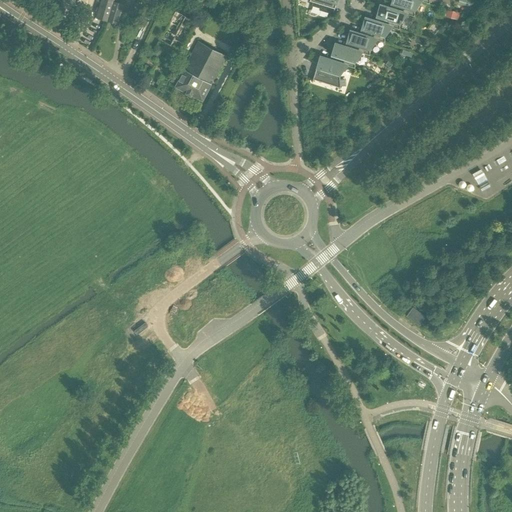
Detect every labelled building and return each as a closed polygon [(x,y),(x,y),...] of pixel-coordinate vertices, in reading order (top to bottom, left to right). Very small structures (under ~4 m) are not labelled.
[(97,18),(100,19),(100,18),(105,19),(105,20),(118,24),(122,8),(122,7),(122,6),(123,6),(123,5),(113,2),(113,0),(101,0),(101,4),(100,6),(97,18)] [(309,0),(309,1),(314,2),(314,5),(322,5),(334,9),(337,0),(309,0)] [(392,0),(389,8),(406,14),(414,17),(414,10),(421,1),(418,0),(392,0)] [(45,8),(45,7),(51,9),(51,10),(52,10),(54,3),(46,1),(45,8)] [(380,5),(375,21),(391,27),(399,30),(399,23),(406,14),(389,8),(380,5)] [(165,35),(183,43),(194,19),(176,11),(165,35)] [(365,18),(360,34),(376,40),(385,43),(384,36),(391,27),(375,21),(365,18)] [(450,24),(447,28),(453,33),(456,28),(450,24)] [(350,31),(345,47),(361,52),(361,53),(370,55),(369,49),(376,40),(360,34),(350,31)] [(199,42),(178,80),(175,87),(176,88),(176,87),(186,93),(185,94),(191,96),(191,95),(201,101),(202,101),(226,56),(215,51),(214,51),(209,48),(210,48),(199,42)] [(335,44),(330,60),(346,66),(354,68),(355,68),(354,62),(361,53),(361,52),(345,47),(335,44)] [(330,60),(320,57),(313,79),(340,88),(339,75),(346,66),(330,60)] [(479,185),(488,182),(484,170),(475,172),(479,185)] [(406,316),(416,323),(419,326),(426,317),(413,307),(406,316)]
